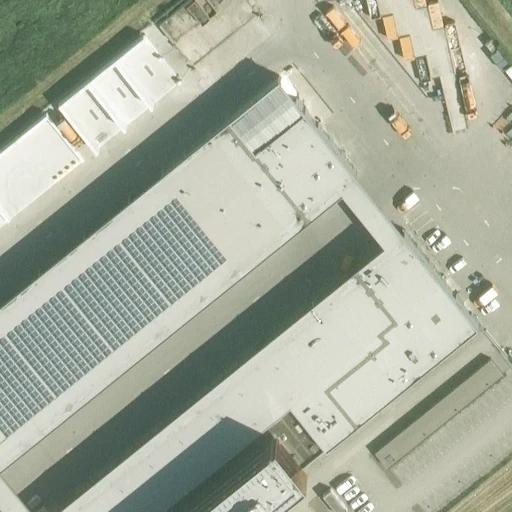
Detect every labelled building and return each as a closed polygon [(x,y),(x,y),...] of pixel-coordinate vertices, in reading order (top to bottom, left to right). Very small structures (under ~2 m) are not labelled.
[(163,26),(145,34),(154,54),(172,45),(163,26)] [(357,171),(279,74),(161,169),(239,266),(357,171)] [(43,117),(58,134),(76,118),(61,101),(43,117)] [(70,131),(62,136),(74,156),(82,151),(70,131)] [(242,511),(479,322),(404,230),(54,511),(242,511)] [(391,461),(473,402),(461,385),(379,444),(391,461)] [(0,458),(28,436),(0,402),(0,458)] [(340,482),(328,489),(340,511),(345,511),(354,508),(340,482)]
